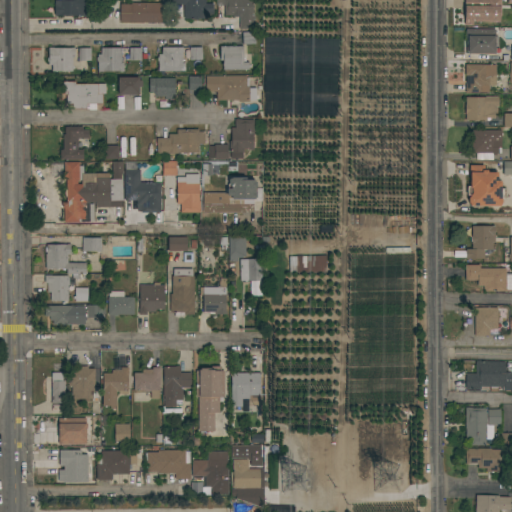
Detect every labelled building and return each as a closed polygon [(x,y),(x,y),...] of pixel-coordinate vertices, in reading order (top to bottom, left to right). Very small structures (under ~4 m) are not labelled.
[(85,0),(85,3),(88,3),(88,16),(54,15),(54,0),(85,0)] [(183,4),(171,5),(171,0),(204,0),(204,3),(212,3),(212,13),(208,13),(208,18),(183,19),(183,4)] [(252,0),(252,12),(253,12),(253,29),(239,29),(239,15),(224,16),(224,0),(252,0)] [(511,0),(511,8),(503,8),(503,0),(511,0)] [(488,25),(464,25),(464,2),(488,2),(488,25)] [(163,3),(162,23),(119,22),(119,4),(131,4),(131,3),(163,3)] [(494,29),(494,33),(496,33),(496,37),(497,37),(497,51),(494,51),(494,54),(468,54),(468,52),(466,52),(465,50),(465,29),(494,29)] [(254,32),(255,44),(242,44),(241,32),(254,32)] [(242,46),(243,62),(248,62),(248,65),(250,65),(250,68),(248,68),(248,69),(222,70),(222,60),(219,60),(219,46),(242,46)] [(48,63),(47,61),(47,58),(48,57),(48,47),(74,48),(74,56),(72,56),(72,67),(73,67),(73,69),(72,69),(72,71),(51,71),(51,65),(48,65),(48,63)] [(182,47),(182,50),(183,50),(183,52),(182,52),(182,62),(184,62),(184,71),(158,71),(158,62),(157,61),(157,58),(157,57),(157,54),(161,54),(161,47),(182,47)] [(201,59),(189,60),(189,47),(201,47),(201,59)] [(90,61),(78,61),(78,48),(90,48),(90,61)] [(120,48),(120,50),(122,50),(122,52),(121,52),(121,63),(123,62),(123,71),(97,72),(97,54),(100,54),(100,48),(120,48)] [(141,60),(128,60),(128,48),(141,48),(141,60)] [(495,65),(495,84),(488,84),(488,92),(470,92),(470,93),(465,93),(465,84),(465,75),(464,75),(464,64),(495,65)] [(200,76),(200,91),(188,91),(188,76),(200,76)] [(245,76),(245,86),(248,86),(248,88),(255,88),(255,100),(249,100),(249,102),(238,102),(238,100),(216,100),(216,92),(205,92),(205,76),(245,76)] [(138,77),(138,80),(141,80),(141,87),(138,87),(138,94),(117,94),(117,77),(138,77)] [(174,78),(174,99),(164,99),(164,96),(154,97),(154,95),(153,95),(153,93),(148,93),(148,78),(174,78)] [(88,104),(88,107),(85,107),(85,109),(74,109),(73,108),(72,108),(72,107),(72,104),(66,104),(66,95),(64,95),(64,92),(64,81),(75,81),(75,84),(105,84),(105,93),(101,93),(101,104),(88,104)] [(484,97),(484,96),(497,96),(497,107),(496,107),(496,113),(494,113),(494,118),(489,118),(489,120),(465,120),(465,97),(484,97)] [(511,113),(511,126),(502,126),(502,116),(503,116),(503,113),(511,113)] [(254,132),(252,133),(252,150),(248,150),(248,149),(244,149),(244,152),(242,152),(242,161),(229,161),(228,141),(231,141),(230,128),(234,127),(234,119),(240,119),(240,120),(253,120),(254,132)] [(60,159),(60,150),(62,150),(62,134),(64,134),(64,127),(82,127),(82,130),(88,130),(88,138),(77,138),(77,149),(83,149),(83,159),(60,159)] [(168,138),(168,134),(176,134),(176,130),(198,129),(198,132),(204,132),(204,144),(198,144),(198,153),(179,153),(179,154),(156,154),(156,138),(168,138)] [(500,130),(500,154),(492,154),(492,160),(475,160),(475,153),(471,153),(471,130),(500,130)] [(227,144),(227,160),(209,160),(208,146),(213,146),(213,144),(227,144)] [(118,159),(104,159),(104,145),(117,145),(118,159)] [(175,161),(175,176),(162,176),(162,161),(175,161)] [(78,180),(77,180),(77,184),(81,184),(81,173),(96,173),(96,178),(109,178),(109,179),(121,179),(121,200),(109,201),(109,207),(95,208),(95,203),(88,203),(88,204),(93,204),(93,217),(95,217),(95,222),(63,222),(63,208),(61,208),(61,202),(66,202),(66,179),(62,179),(61,172),(63,172),(63,162),(78,162),(78,180)] [(122,162),(122,174),(111,174),(111,162),(122,162)] [(124,169),(124,162),(135,162),(135,169),(139,169),(139,182),(160,182),(160,212),(140,212),(140,210),(136,210),(136,200),(124,201),(123,169),(124,169)] [(511,162),(511,174),(502,174),(502,162),(511,162)] [(202,176),(202,163),(219,163),(219,176),(202,176)] [(483,165),(483,170),(486,170),(486,172),(496,172),(496,181),(500,181),(499,188),(504,188),(504,197),(499,197),(500,199),(501,201),(500,203),(499,205),(499,206),(468,206),(468,204),(467,202),(467,201),(467,200),(467,199),(467,198),(469,196),(469,195),(465,195),(466,186),(468,186),(468,165),(483,165)] [(198,212),(179,212),(179,204),(176,204),(176,177),(184,177),(184,174),(198,174),(198,212)] [(201,212),(201,193),(226,193),(226,189),(228,189),(228,180),(229,178),(232,178),(246,178),(246,180),(255,180),(255,187),(254,187),(254,192),(255,192),(255,197),(254,197),(254,199),(253,199),(253,212),(201,212)] [(494,226),(494,242),(491,242),(491,250),(483,250),(483,259),(465,259),(465,249),(471,249),(471,226),(494,226)] [(228,236),(244,236),(245,257),(242,257),(237,258),(237,262),(228,262),(228,236)] [(100,238),(100,251),(85,251),(85,254),(80,254),(81,251),(82,237),(100,238)] [(186,237),(186,251),(168,251),(168,237),(186,237)] [(66,274),(66,269),(45,269),(45,254),(46,254),(46,244),(70,244),(70,254),(66,254),(66,263),(85,263),(85,274),(79,274),(72,274),(66,274)] [(325,255),(326,272),(296,273),(295,256),(325,255)] [(260,259),(260,266),(263,266),(264,271),(261,271),(261,280),(239,281),(239,259),(260,259)] [(505,268),(505,274),(511,274),(511,291),(484,291),(484,289),(483,289),(483,286),(476,285),(477,280),(464,280),(464,265),(479,265),(479,268),(505,268)] [(193,314),(183,315),(183,317),(174,317),(174,312),(169,312),(169,294),(171,294),(171,276),(173,276),(173,269),(192,269),(192,276),(193,276),(193,314)] [(67,278),(68,278),(68,285),(67,285),(67,301),(50,301),(50,292),(47,292),(47,282),(44,283),(44,276),(67,276),(67,278)] [(225,315),(215,314),(215,312),(201,312),(202,295),(199,295),(199,287),(202,287),(202,284),(217,284),(217,279),(225,279),(225,315)] [(163,285),(163,309),(154,309),(154,311),(145,311),(145,315),(138,315),(138,308),(139,308),(139,285),(163,285)] [(133,314),(117,314),(117,315),(108,315),(108,314),(107,314),(107,297),(108,297),(108,291),(123,291),(123,297),(133,297),(133,314)] [(104,305),(104,314),(101,314),(101,318),(85,318),(85,305),(104,305)] [(83,306),(83,324),(52,324),(52,320),(49,320),(49,316),(44,316),(44,306),(83,306)] [(497,307),(497,329),(491,329),(491,330),(488,330),(489,336),(473,336),(473,307),(497,307)] [(510,372),(510,391),(502,391),(502,387),(479,387),(479,389),(465,389),(465,373),(475,373),(475,361),(504,362),(504,372),(510,372)] [(94,385),(93,385),(93,389),(99,389),(99,397),(92,397),(92,399),(71,399),(71,386),(67,386),(67,369),(77,368),(77,366),(87,366),(87,368),(94,368),(94,385)] [(190,373),(190,388),(181,388),(182,400),(175,400),(175,406),(163,407),(163,397),(162,397),(162,387),(163,387),(162,367),(179,366),(179,373),(190,373)] [(223,397),(218,397),(218,413),(213,413),(213,431),(197,431),(197,397),(194,397),(195,371),(198,371),(198,370),(199,370),(199,368),(209,368),(209,370),(211,370),(211,366),(220,366),(220,371),(223,371),(223,397)] [(159,399),(150,399),(150,392),(143,391),(143,390),(133,390),(133,373),(141,373),(142,369),(151,369),(151,367),(159,367),(159,399)] [(102,373),(111,373),(111,370),(120,370),(120,368),(128,368),(128,374),(127,374),(127,391),(118,391),(118,392),(115,392),(115,407),(114,407),(114,409),(109,409),(109,406),(102,406),(102,373)] [(51,372),(61,372),(61,380),(64,380),(64,403),(51,403),(51,372)] [(260,405),(252,405),(251,402),(250,402),(250,401),(250,400),(249,400),(249,399),(241,399),(241,407),(230,407),(230,373),(259,373),(260,405)] [(485,408),(484,422),(486,422),(486,409),(499,409),(499,424),(496,424),(496,425),(492,425),(492,439),(484,439),(484,445),(469,445),(470,440),(464,440),(465,428),(464,428),(464,407),(485,408)] [(57,444),(57,418),(84,418),(84,423),(85,423),(85,428),(85,444),(57,444)] [(129,424),(129,441),(120,441),(120,443),(114,443),(114,441),(114,424),(129,424)] [(511,433),(511,447),(500,447),(500,433),(511,433)] [(259,445),(259,456),(261,456),(261,466),(249,466),(249,459),(231,459),(231,455),(230,455),(230,445),(259,445)] [(92,484),(85,484),(85,482),(57,482),(57,468),(62,468),(62,455),(74,455),(74,448),(85,447),(85,454),(87,454),(87,456),(92,456),(92,484)] [(490,449),(490,450),(506,450),(506,463),(511,463),(511,472),(485,472),(485,468),(476,468),(476,464),(465,464),(465,449),(490,449)] [(157,472),(146,472),(146,463),(144,463),(144,453),(146,453),(146,452),(157,452),(157,450),(184,450),(184,451),(189,451),(189,479),(174,479),(174,474),(157,474),(157,472)] [(127,451),(127,452),(135,452),(135,464),(128,464),(128,474),(111,474),(111,480),(96,480),(95,459),(100,459),(100,451),(127,451)] [(227,495),(210,495),(210,487),(204,487),(204,477),(191,476),(191,460),(206,460),(206,451),(226,452),(226,466),(227,467),(227,495)] [(247,459),(247,469),(258,469),(259,488),(232,488),(232,485),(230,486),(230,472),(232,472),(231,460),(247,459)] [(250,489),(250,490),(262,492),(261,504),(249,503),(236,499),(237,489),(250,489)] [(498,496),(498,497),(510,497),(509,511),(511,511),(504,511),(505,510),(497,510),(497,511),(474,511),(474,495),(498,496)]
